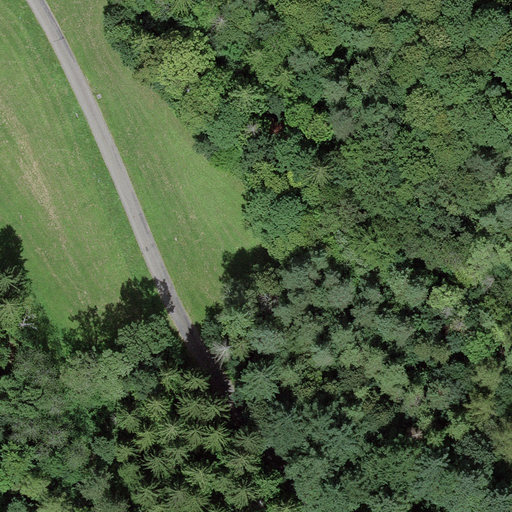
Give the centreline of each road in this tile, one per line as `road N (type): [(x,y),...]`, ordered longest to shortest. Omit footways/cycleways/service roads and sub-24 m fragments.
road 1 (unclassified): [(316,511),(196,343),(29,0)]
road 2 (track): [(66,0),(166,30),(356,182),(395,238),(443,272),(511,304)]
road 3 (track): [(282,462),(334,468),(437,511)]
